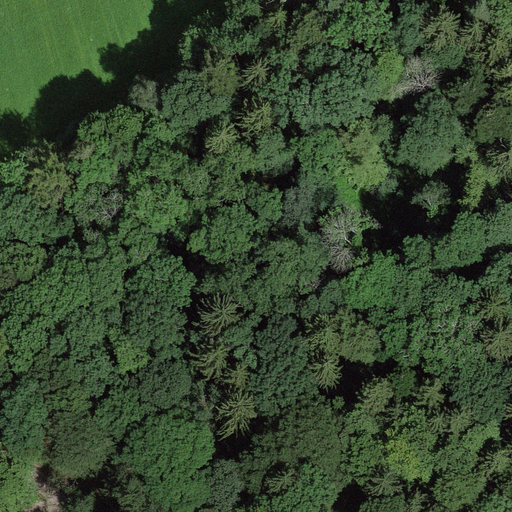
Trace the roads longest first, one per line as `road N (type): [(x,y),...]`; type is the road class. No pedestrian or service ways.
road 1 (track): [(0,219),(296,0)]
road 2 (track): [(0,454),(107,511)]
